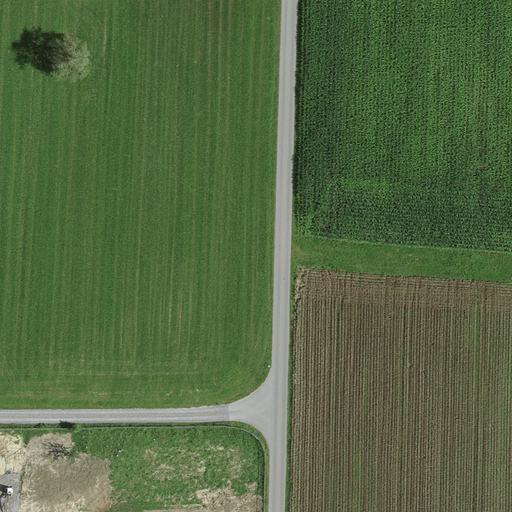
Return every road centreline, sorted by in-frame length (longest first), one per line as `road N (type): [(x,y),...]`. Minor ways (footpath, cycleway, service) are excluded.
road 1 (unclassified): [(286,0),(277,511)]
road 2 (track): [(280,418),(0,420)]
